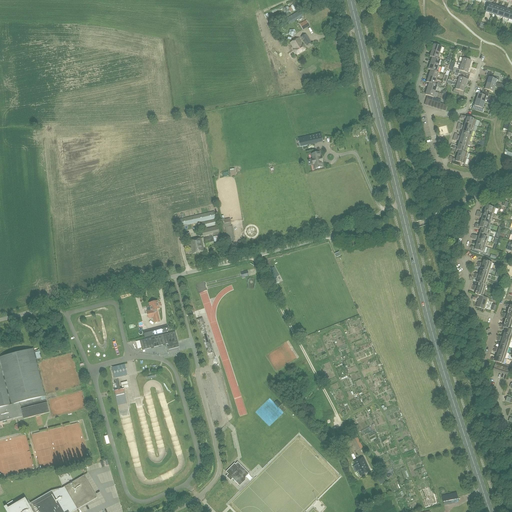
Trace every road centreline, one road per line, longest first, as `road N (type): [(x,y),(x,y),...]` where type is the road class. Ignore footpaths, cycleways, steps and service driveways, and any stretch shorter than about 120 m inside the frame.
road 1 (unclassified): [(0,319),(339,237)]
road 2 (primary): [(489,511),(400,204)]
road 3 (primary): [(400,204),(350,0)]
road 4 (track): [(254,255),(347,437)]
road 5 (residential): [(496,318),(475,312),(467,294),(461,251),(477,201)]
